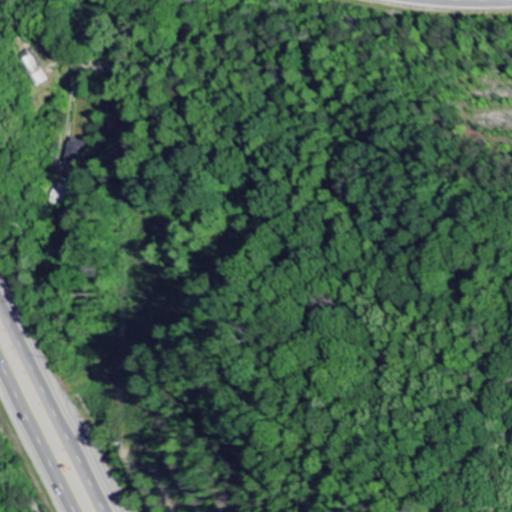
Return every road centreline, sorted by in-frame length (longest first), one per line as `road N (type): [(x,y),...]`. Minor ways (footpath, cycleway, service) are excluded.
road 1 (residential): [(191,0),(189,34),(170,51),(90,70),(76,82),(56,172)]
road 2 (trunk): [(107,511),(0,295)]
road 3 (trunk): [(0,370),(70,511)]
